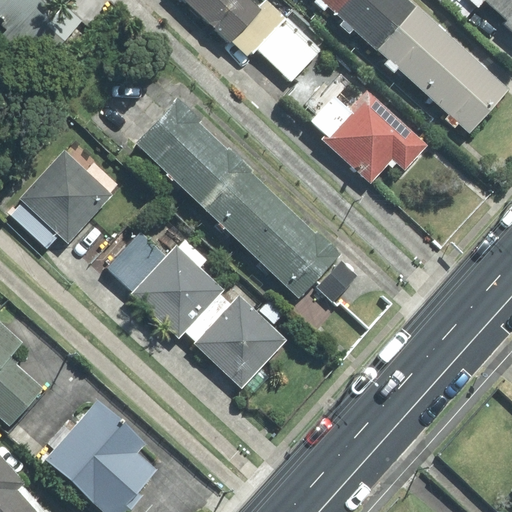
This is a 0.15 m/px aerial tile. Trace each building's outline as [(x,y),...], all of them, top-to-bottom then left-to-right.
[(0,0),(0,28),(36,58),(68,19),(53,7),(58,0),(0,0)] [(243,0),(172,0),(219,46),(254,11),(243,0)] [(502,93),(397,0),(302,0),(460,140),(502,93)] [(511,0),(433,0),(458,21),(472,5),(511,39),(511,0)] [(276,22),(250,52),(287,85),(314,55),(276,22)] [(336,71),(291,118),(361,186),(386,160),(399,173),(420,151),(336,71)] [(117,149),(290,300),(333,251),(160,101),(117,149)] [(63,140),(2,211),(50,252),(111,180),(63,140)] [(127,233),(96,268),(238,394),(282,345),(171,247),(158,261),(127,233)] [(0,415),(6,421),(41,383),(7,353),(20,338),(0,319),(0,415)] [(140,446),(90,403),(37,464),(92,511),(135,511),(160,483),(130,457),(140,446)] [(42,511),(0,461),(0,511),(42,511)] [(511,481),(503,491),(511,499),(511,481)]
